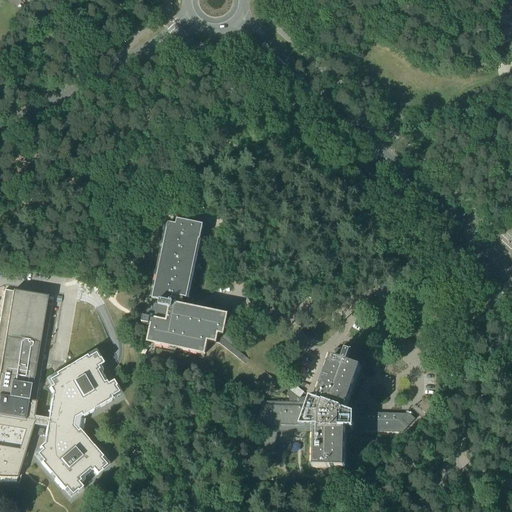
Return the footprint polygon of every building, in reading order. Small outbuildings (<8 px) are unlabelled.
[(143,320),(142,324),(146,325),(149,326),(150,324),(152,325),(151,331),(148,343),(149,343),(149,342),(152,342),(155,343),(155,346),(170,349),(171,346),(177,347),(176,349),(177,349),(177,347),(183,349),(183,351),(198,355),(199,352),(205,353),(204,355),(205,355),(208,342),(219,345),(222,340),(223,336),(227,318),(226,318),(226,320),(220,318),(221,316),(205,312),(205,315),(199,314),(199,312),(198,312),(198,314),(185,311),(186,308),(185,308),(184,310),(181,309),(183,299),(188,300),(188,299),(185,299),(187,292),(189,293),(191,284),(188,284),(190,277),(192,278),(194,269),(191,269),(193,262),(195,263),(197,254),(195,254),(196,247),(199,248),(201,235),(203,227),(187,224),(186,229),(167,225),(160,263),(159,263),(153,293),(152,300),(148,299),(143,320)] [(66,490),(71,496),(77,492),(79,494),(83,491),(82,489),(78,484),(80,482),(78,480),(79,480),(89,471),(90,473),(91,472),(92,471),(97,476),(102,472),(101,471),(106,467),(100,460),(102,458),(92,447),(79,431),(77,433),(73,429),(73,428),(74,420),(80,416),(81,418),(112,400),(111,399),(110,398),(118,394),(115,388),(116,387),(114,385),(112,382),(107,385),(106,384),(105,383),(103,384),(96,373),(98,371),(97,369),(102,365),(99,360),(98,360),(96,357),(95,355),(87,359),(86,357),(77,362),(55,375),(56,376),(56,377),(54,379),(49,382),(50,384),(52,387),(52,388),(49,389),(50,391),(52,394),(48,421),(33,418),(38,386),(38,385),(39,381),(39,379),(40,378),(49,320),(51,311),(51,306),(53,300),(31,296),(6,292),(5,299),(0,327),(0,355),(2,356),(0,366),(0,479),(16,481),(33,427),(46,429),(45,436),(43,445),(42,446),(39,449),(42,451),(39,453),(37,456),(42,463),(41,464),(48,473),(64,491),(65,490),(66,490)] [(222,340),(219,345),(239,360),(246,365),(260,377),(265,381),(288,398),(291,400),(291,403),(290,403),(289,403),(287,401),(286,402),(284,403),(282,403),(281,403),(279,402),(278,401),(275,403),(268,403),(262,403),(259,416),(266,452),(274,452),(275,445),(276,442),(277,436),(275,436),(276,432),(277,430),(305,431),(305,430),(314,430),(313,469),(344,470),(345,432),(350,432),(354,432),(354,431),(360,434),(361,432),(399,433),(402,434),(405,431),(406,430),(408,428),(415,420),(414,419),(408,413),(407,414),(401,420),(400,418),(398,417),(398,415),(399,415),(388,414),(361,413),(359,410),(361,408),(363,407),(359,404),(357,401),(356,401),(355,404),(353,405),(352,405),(350,404),(349,404),(348,403),(361,370),(360,369),(361,368),(361,367),(364,367),(364,368),(365,368),(365,353),(365,350),(361,350),(359,350),(341,350),(336,349),(335,357),(335,359),(334,360),(331,359),(328,368),(318,395),(298,400),(298,399),(287,390),(272,379),(264,372),(249,361),(237,352),(222,340)] [(299,399),(304,393),(295,386),(290,392),(299,399)] [(433,421),(442,412),(427,399),(419,407),(433,421)]
